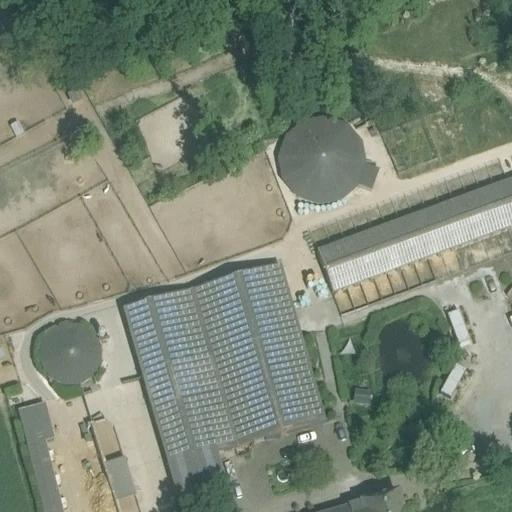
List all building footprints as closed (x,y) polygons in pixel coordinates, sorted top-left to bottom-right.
[(345,130),(324,123),(303,127),(287,141),(279,161),(283,183),(298,199),(318,206),(339,202),(356,188),(370,194),(378,173),(363,168),(359,147),(345,130)] [(511,183),(317,255),(332,296),(511,230),(511,183)] [(279,268),(122,313),(151,412),(219,392),(210,361),(299,335),(279,268)] [(455,313),(447,316),(457,345),(465,342),(455,313)] [(87,382),(94,375),(98,367),(99,358),(97,348),(92,340),(84,334),(75,330),(65,331),(56,334),(48,341),(43,349),(42,359),(43,368),(47,376),(54,382),(62,386),(71,387),(79,386),(87,382)] [(299,335),(210,361),(219,392),(236,450),(325,424),(299,335)] [(219,392),(151,412),(179,508),(227,494),(216,456),(236,450),(219,392)] [(43,404),(16,410),(39,511),(60,511),(44,444),(52,442),(43,404)] [(89,423),(113,502),(133,496),(110,417),(89,423)] [(401,511),(397,495),(360,506),(360,507),(361,511),(401,511)]
